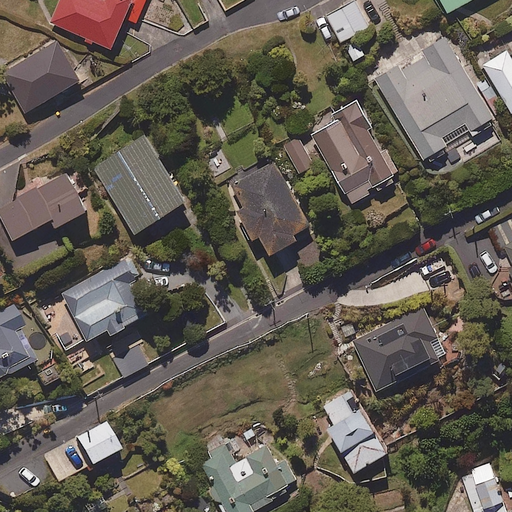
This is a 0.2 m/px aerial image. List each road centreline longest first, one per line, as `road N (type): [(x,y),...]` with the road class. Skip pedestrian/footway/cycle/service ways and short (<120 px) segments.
road 1 (residential): [(0,457),(511,190)]
road 2 (residential): [(0,153),(281,0)]
